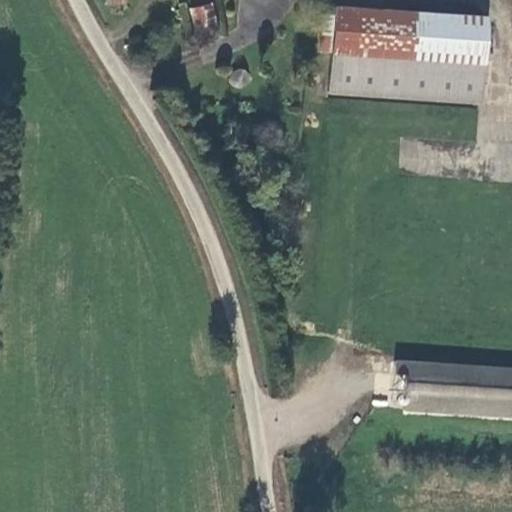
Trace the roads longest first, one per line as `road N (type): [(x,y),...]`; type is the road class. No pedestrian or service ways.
road 1 (unclassified): [(76,0),(182,181),(220,271),(268,511)]
road 2 (track): [(397,159),(378,161),(355,184),(342,349)]
